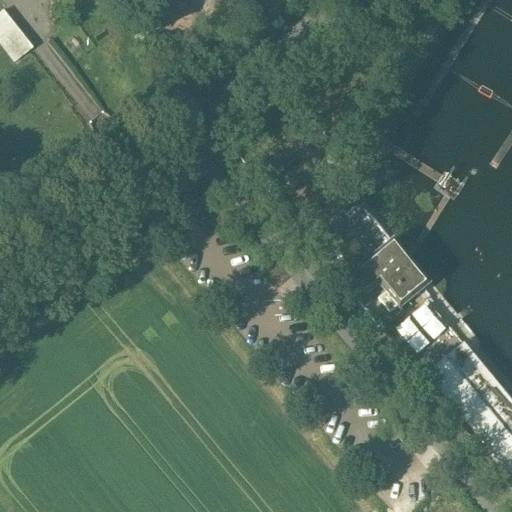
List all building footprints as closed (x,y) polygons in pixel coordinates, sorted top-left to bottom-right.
[(0,15),(0,41),(17,64),(36,49),(7,10),(0,15)] [(327,244),(318,233),(309,240),(317,250),(327,244)] [(397,247),(394,244),(386,244),(382,251),(365,266),(387,292),(378,300),(389,313),(415,292),(420,289),(423,283),(421,278),(416,274),(399,253),(397,247)] [(365,291),(352,275),(342,284),(354,300),(365,291)] [(511,406),(462,346),(428,374),(427,375),(489,452),(483,456),(511,491),(511,406)]
